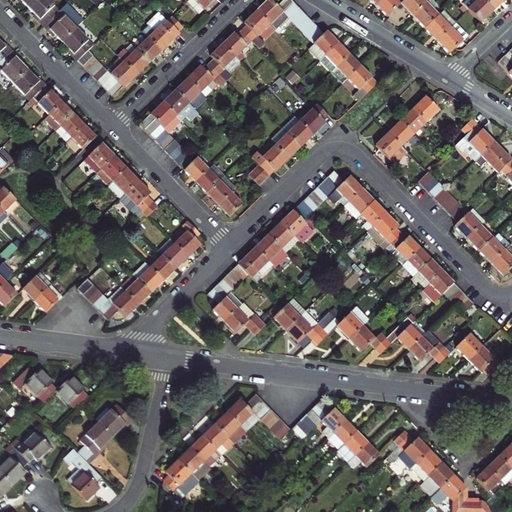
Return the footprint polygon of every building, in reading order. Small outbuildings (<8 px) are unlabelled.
[(18,7),(27,16),(40,3),(37,0),(9,0),(16,8),(18,7)] [(185,13),(190,8),(182,0),(172,0),(185,13)] [(182,0),(190,8),(198,0),(182,0)] [(209,0),(198,0),(190,8),(202,20),(216,7),(209,0)] [(400,5),(405,0),(377,0),(374,3),(387,17),(400,5)] [(412,18),(427,4),(422,0),(405,0),(400,5),(412,18)] [(482,0),(469,0),(464,6),(481,23),(494,11),(482,0)] [(482,0),(494,11),(505,0),(482,0)] [(435,5),(430,1),(427,4),(412,18),(424,31),(439,17),(431,9),(435,5)] [(40,3),(27,16),(35,25),(34,26),(43,35),(58,20),(40,3)] [(99,9),(94,4),(90,9),(95,14),(99,9)] [(283,27),(279,24),(290,14),(283,7),(272,18),(264,10),(253,21),(266,35),(271,39),(283,27)] [(197,26),(202,20),(190,8),(185,13),(197,26)] [(54,45),(61,51),(75,37),(82,30),(65,13),(58,20),(43,35),(53,46),(54,45)] [(436,43),(455,25),(443,13),(439,17),(424,31),(436,43)] [(279,24),(283,27),(284,29),(295,19),(290,14),(279,24)] [(179,33),(183,29),(172,18),(168,22),(179,33)] [(300,24),(295,19),(284,29),(287,31),(289,34),(300,24)] [(242,36),(238,40),(248,50),(253,46),(254,47),(266,35),(253,21),(240,34),(242,36)] [(305,29),(300,24),(289,34),(294,39),(305,29)] [(448,56),(467,37),(455,25),(436,43),(448,56)] [(170,27),(165,32),(177,43),(181,39),(170,27)] [(287,31),(284,29),(283,27),(271,39),(274,43),(287,31)] [(310,34),(305,29),(294,39),(299,44),(310,34)] [(174,50),(172,48),(177,43),(165,32),(161,36),(160,35),(153,42),(148,36),(141,43),(143,44),(148,49),(161,63),(174,50)] [(315,40),(310,34),(299,44),(305,49),(315,40)] [(76,71),(87,61),(93,56),(75,37),(61,51),(67,58),(65,60),(76,71)] [(238,40),(232,46),(230,43),(218,56),(230,68),(236,62),(248,50),(238,40)] [(305,49),(310,55),(320,45),(315,40),(305,49)] [(310,55),(320,65),(332,53),(322,43),(320,45),(310,55)] [(136,61),(148,49),(143,44),(131,56),(136,61)] [(149,74),(161,63),(148,49),(136,61),(149,74)] [(505,58),(511,65),(511,55),(509,52),(503,57),(505,58)] [(331,77),(344,65),(332,53),(320,65),(331,77)] [(310,55),(304,60),(314,70),(320,65),(310,55)] [(0,86),(3,89),(17,75),(7,66),(9,64),(1,56),(0,57),(0,86)] [(123,73),(136,61),(131,56),(118,68),(123,73)] [(219,79),(230,68),(218,56),(206,67),(209,70),(203,75),(221,92),(226,86),(219,79)] [(511,65),(505,58),(503,57),(498,63),(511,77),(511,65)] [(92,67),(87,61),(76,71),(82,77),(92,67)] [(136,61),(123,73),(137,86),(149,74),(136,61)] [(235,73),(241,66),(236,62),(230,68),(235,73)] [(342,88),(355,76),(344,65),(331,77),(342,88)] [(87,83),(97,72),(92,67),(82,77),(87,83)] [(107,82),(110,85),(123,73),(118,68),(106,81),(107,82)] [(92,88),(102,77),(97,72),(87,83),(92,88)] [(122,98),(123,99),(137,86),(123,73),(110,85),(112,87),(117,92),(122,98)] [(17,75),(3,89),(20,107),(25,102),(36,92),(27,83),(25,84),(17,75)] [(221,92),(203,75),(200,78),(197,76),(184,89),(198,102),(203,107),(207,102),(203,98),(209,92),(215,98),(221,92)] [(371,93),(355,76),(342,88),(353,99),(347,105),(353,110),(371,93)] [(92,88),(97,93),(107,82),(106,81),(102,77),(92,88)] [(97,93),(102,98),(112,87),(110,85),(107,82),(97,93)] [(107,103),(117,92),(112,87),(102,98),(107,103)] [(184,89),(173,100),(187,113),(198,102),(184,89)] [(52,109),(36,92),(25,102),(29,106),(27,108),(39,121),(52,109)] [(112,108),(122,98),(117,92),(107,103),(112,108)] [(419,99),(406,111),(421,125),(433,113),(419,99)] [(187,113),(173,100),(161,112),(175,125),(187,113)] [(27,108),(29,106),(25,102),(20,107),(17,110),(34,126),(39,121),(27,108)] [(39,121),(50,133),(63,121),(52,109),(39,121)] [(406,111),(394,123),(408,137),(421,125),(406,111)] [(163,137),(175,125),(161,112),(149,123),(154,128),(159,133),(163,137)] [(175,125),(180,130),(192,118),(187,113),(175,125)] [(321,129),(326,124),(316,114),(315,113),(297,131),(310,145),(323,132),(321,129)] [(463,151),(472,160),(492,140),(472,120),(462,130),(466,134),(455,146),(461,153),(463,151)] [(62,145),(75,133),(63,121),(50,133),(62,145)] [(397,149),(408,137),(394,123),(382,135),(397,149)] [(164,139),(167,142),(180,130),(175,125),(163,137),(164,139)] [(143,138),(148,143),(159,133),(154,128),(143,138)] [(297,157),(310,145),(297,131),(284,143),(297,157)] [(50,133),(45,138),(57,150),(62,145),(50,133)] [(62,145),(72,155),(84,143),(75,133),(62,145)] [(164,139),(163,137),(159,133),(148,143),(153,149),(164,139)] [(402,155),(397,149),(382,135),(370,147),(390,166),(402,155)] [(168,143),(167,142),(164,139),(153,149),(158,153),(168,143)] [(486,162),(496,171),(498,169),(510,158),(492,140),(472,160),(481,167),(486,162)] [(158,153),(163,159),(173,148),(168,143),(158,153)] [(272,155),(286,169),(297,157),(284,143),(272,155)] [(163,159),(167,164),(178,153),(173,148),(163,159)] [(94,152),(77,169),(90,183),(107,166),(94,152)] [(167,164),(172,169),(183,158),(178,153),(167,164)] [(273,181),(286,169),(272,155),(260,167),(255,162),(250,167),(257,174),(262,169),(272,179),(273,181)] [(183,158),(172,169),(177,174),(186,165),(188,163),(183,158)] [(498,169),(511,183),(511,159),(510,158),(498,169)] [(0,180),(10,171),(0,160),(0,180)] [(177,174),(182,179),(191,170),(186,165),(177,174)] [(119,178),(107,166),(90,183),(101,195),(119,178)] [(193,190),(206,178),(195,166),(191,170),(182,179),(193,190)] [(272,179),(262,169),(257,174),(266,185),(272,179)] [(340,184),(328,173),(324,178),(335,188),(340,184)] [(206,178),(217,189),(222,185),(211,174),(206,178)] [(262,190),(266,185),(257,174),(252,179),(262,190)] [(413,183),(419,189),(428,180),(422,174),(413,183)] [(113,208),(131,191),(119,178),(101,195),(113,208)] [(206,178),(193,190),(204,202),(217,189),(206,178)] [(332,191),(335,188),(324,178),(314,188),(325,198),(332,191)] [(358,191),(345,178),(340,184),(335,188),(332,191),(325,198),(323,200),(330,207),(335,202),(340,208),(345,204),(358,191)] [(256,195),(262,190),(252,179),(246,184),(256,195)] [(424,194),(433,185),(428,180),(419,189),(424,194)] [(204,202),(215,214),(229,201),(233,197),(222,185),(217,189),(204,202)] [(424,194),(429,199),(438,190),(433,185),(424,194)] [(325,198),(314,188),(309,193),(320,203),(323,200),(325,198)] [(429,199),(433,204),(443,194),(440,191),(438,190),(429,199)] [(140,206),(143,203),(131,191),(113,208),(131,226),(136,222),(141,218),(146,212),(140,206)] [(357,216),(370,203),(358,191),(345,204),(357,216)] [(320,203),(309,193),(304,198),(315,209),(320,203)] [(433,204),(438,209),(448,199),(443,194),(433,204)] [(0,218),(10,208),(0,197),(0,218)] [(315,209),(304,198),(299,202),(310,213),(315,209)] [(443,213),(453,204),(448,199),(438,209),(443,213)] [(226,225),(240,212),(229,201),(215,214),(226,225)] [(299,202),(294,207),(305,218),(310,213),(299,202)] [(357,216),(369,228),(382,215),(370,203),(357,216)] [(357,216),(345,204),(340,208),(353,220),(357,216)] [(448,219),(458,209),(453,204),(443,213),(448,219)] [(289,212),(300,223),(305,218),(294,207),(289,212)] [(448,219),(453,224),(463,214),(458,209),(448,219)] [(467,210),(463,214),(453,224),(449,228),(462,240),(476,226),(480,222),(467,210)] [(144,222),(150,216),(146,212),(141,218),(144,222)] [(289,212),(277,225),(291,239),(304,226),(300,223),(289,212)] [(397,235),(392,229),(394,227),(382,215),(369,228),(382,241),(381,241),(386,246),(397,235)] [(136,222),(140,226),(144,222),(141,218),(136,222)] [(291,239),(277,225),(264,237),(279,251),(291,239)] [(301,248),(313,235),(304,226),(291,239),(295,243),(301,248)] [(473,252),(488,238),(476,226),(462,240),(473,252)] [(203,247),(202,243),(191,233),(186,238),(190,242),(176,255),(187,267),(200,254),(198,252),(203,247)] [(397,235),(386,246),(403,262),(416,249),(404,238),(402,240),(397,235)] [(279,251),(264,237),(252,249),(266,264),(279,251)] [(499,239),(493,244),(488,238),(473,252),(486,265),(504,246),(505,245),(499,239)] [(282,255),(295,243),(291,239),(279,251),(282,255)] [(158,259),(163,263),(174,253),(168,246),(157,257),(158,259)] [(399,267),(403,262),(386,246),(382,250),(399,267)] [(511,263),(511,253),(504,246),(486,265),(498,277),(511,263)] [(270,268),(266,264),(252,249),(240,261),(251,271),(246,277),(253,285),(259,280),(254,275),(261,269),(265,273),(270,268)] [(399,267),(410,278),(427,260),(416,249),(403,262),(399,267)] [(0,266),(11,256),(6,251),(0,256),(0,266)] [(279,251),(266,264),(270,268),(283,255),(282,255),(279,251)] [(176,277),(187,267),(176,255),(174,253),(163,263),(176,277)] [(163,289),(176,277),(163,263),(158,259),(145,271),(163,289)] [(420,289),(438,272),(427,260),(410,278),(420,289)] [(240,261),(235,266),(246,277),(251,271),(240,261)] [(230,272),(240,282),(246,277),(235,266),(230,272)] [(261,269),(254,275),(259,280),(265,273),(261,269)] [(151,301),(163,289),(145,271),(133,282),(151,301)] [(240,282),(230,272),(225,276),(236,287),(240,282)] [(439,293),(449,283),(438,272),(420,289),(418,291),(429,302),(439,293)] [(236,287),(225,276),(220,281),(231,292),(236,287)] [(41,295),(46,290),(34,278),(16,295),(28,307),(41,295)] [(229,294),(231,292),(220,281),(215,286),(226,297),(229,294)] [(120,295),(125,300),(138,313),(151,301),(133,282),(120,295)] [(444,298),(455,288),(449,283),(439,293),(444,298)] [(82,301),(93,291),(88,286),(77,296),(82,301)] [(226,297),(215,286),(211,291),(221,301),(226,297)] [(450,303),(460,294),(455,288),(444,298),(450,303)] [(0,310),(10,301),(0,289),(0,310)] [(46,290),(41,295),(52,307),(57,302),(46,290)] [(82,301),(88,307),(98,297),(93,291),(82,301)] [(211,291),(205,296),(216,307),(221,301),(211,291)] [(226,297),(221,301),(216,307),(210,312),(222,324),(241,306),(229,294),(226,297)] [(455,309),(465,299),(460,294),(450,303),(450,304),(455,309)] [(41,295),(28,307),(39,319),(52,307),(41,295)] [(125,300),(120,295),(108,307),(113,311),(125,300)] [(93,312),(103,302),(98,297),(88,307),(93,312)] [(284,332),(304,311),(291,299),(279,310),(271,319),(284,332)] [(460,314),(470,304),(465,299),(455,309),(460,314)] [(118,317),(126,325),(138,313),(125,300),(113,311),(113,312),(118,317)] [(98,317),(108,307),(103,302),(93,312),(98,317)] [(242,327),(247,332),(258,322),(241,305),(241,306),(222,324),(234,336),(242,327)] [(346,341),(362,326),(368,320),(355,306),(337,324),(333,328),(346,341)] [(98,317),(103,322),(113,312),(113,311),(108,307),(98,317)] [(316,323),(304,311),(284,332),(296,344),(304,336),(310,342),(332,319),(326,313),(316,323)] [(113,312),(103,322),(108,327),(118,317),(113,312)] [(417,337),(405,326),(409,322),(404,318),(385,337),(373,350),(377,354),(393,338),(405,350),(417,337)] [(337,324),(332,319),(310,342),(314,347),(333,328),(337,324)] [(405,326),(417,337),(422,333),(410,321),(409,322),(405,326)] [(263,326),(258,322),(247,332),(252,337),(263,326)] [(380,332),(374,338),(362,326),(346,341),(358,353),(367,345),(373,350),(385,337),(380,332)] [(423,331),(422,333),(417,337),(405,350),(416,361),(425,353),(430,358),(440,348),(423,331)] [(453,346),(465,359),(480,345),(467,332),(453,346)] [(484,341),(480,345),(465,359),(477,372),(480,369),(486,374),(497,364),(492,358),(496,354),(484,341)] [(435,363),(449,349),(444,344),(440,348),(430,358),(435,363)] [(0,352),(0,382),(1,382),(0,381),(0,372),(17,356),(0,352)] [(21,389),(26,384),(43,401),(56,389),(58,387),(40,369),(36,373),(30,366),(14,381),(21,389)] [(58,387),(56,389),(75,408),(89,394),(71,375),(58,387)] [(259,402),(254,397),(243,408),(248,413),(259,402)] [(328,411),(319,401),(313,406),(324,417),(319,422),(317,423),(323,429),(319,434),(325,440),(342,423),(329,409),(328,411)] [(248,413),(253,418),(264,407),(259,402),(248,413)] [(257,422),(253,418),(248,413),(243,408),(238,403),(226,414),(245,434),(257,422)] [(11,415),(18,409),(14,405),(7,411),(11,415)] [(319,422),(324,417),(313,406),(309,411),(319,422)] [(257,422),(258,423),(269,412),(264,407),(253,418),(257,422)] [(111,408),(93,426),(106,440),(116,431),(117,432),(127,423),(111,408)] [(317,423),(319,422),(309,411),(303,416),(313,427),(317,423)] [(258,423),(264,428),(274,417),(269,412),(258,423)] [(232,447),(245,434),(226,414),(213,427),(232,447)] [(308,432),(313,427),(303,416),(298,422),(308,432)] [(268,432),(279,422),(274,417),(264,428),(268,432)] [(273,438),(284,427),(279,422),(268,432),(273,438)] [(303,437),(308,432),(298,422),(293,426),(303,437)] [(336,451),(340,446),(353,434),(342,423),(325,440),(336,451)] [(75,444),(90,459),(101,449),(99,447),(106,440),(93,426),(75,444)] [(299,441),(303,437),(293,426),(289,431),(299,441)] [(227,452),(232,447),(213,427),(201,439),(215,453),(221,446),(227,452)] [(273,438),(278,442),(289,431),(284,427),(273,438)] [(401,432),(390,442),(396,448),(406,438),(401,432)] [(340,446),(352,458),(364,445),(353,434),(340,446)] [(414,440),(411,443),(406,438),(396,448),(387,457),(390,461),(394,457),(407,470),(408,470),(412,465),(426,452),(414,440)] [(19,471),(25,465),(27,467),(41,453),(26,439),(12,452),(9,449),(3,455),(19,471)] [(220,458),(215,453),(201,439),(189,451),(208,470),(220,458)] [(363,469),(376,456),(364,445),(352,458),(344,465),(350,470),(357,463),(363,469)] [(220,458),(227,452),(221,446),(215,453),(220,458)] [(336,451),(333,454),(344,465),(352,458),(340,446),(336,451)] [(511,447),(510,446),(498,457),(511,470),(511,447)] [(198,484),(210,472),(208,470),(189,451),(177,463),(198,484)] [(426,452),(412,465),(425,477),(438,464),(426,452)] [(15,475),(19,471),(3,455),(0,457),(0,463),(0,464),(0,490),(1,492),(17,477),(15,475)] [(511,470),(498,457),(487,468),(500,482),(504,486),(511,478),(511,470)] [(93,493),(89,490),(96,484),(75,463),(67,471),(75,479),(77,478),(79,480),(66,494),(79,507),(93,493)] [(162,483),(180,502),(198,484),(177,463),(165,475),(167,478),(162,483)] [(428,499),(450,476),(438,464),(425,477),(420,482),(416,487),(428,499)] [(420,482),(425,477),(412,465),(408,470),(420,482)] [(488,493),(500,482),(487,468),(475,479),(488,493)] [(458,494),(463,489),(450,476),(428,499),(426,500),(432,506),(436,506),(444,497),(448,502),(448,511),(476,511),(477,503),(467,503),(460,503),(460,496),(458,494)] [(504,486),(500,482),(488,493),(492,497),(504,486)] [(467,493),(463,489),(458,494),(460,496),(460,503),(467,503),(467,493)] [(488,511),(484,504),(477,503),(476,511),(488,511)]
